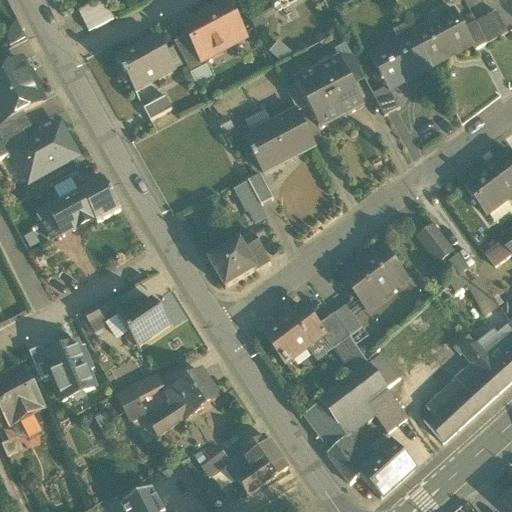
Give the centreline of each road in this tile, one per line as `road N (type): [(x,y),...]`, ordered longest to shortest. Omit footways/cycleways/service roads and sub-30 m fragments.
road 1 (residential): [(226,335),(511,112)]
road 2 (residential): [(63,61),(173,256)]
road 3 (residential): [(226,335),(340,511)]
road 4 (residential): [(173,256),(49,320)]
road 5 (secondary): [(414,511),(511,426)]
road 6 (residential): [(63,61),(176,0)]
